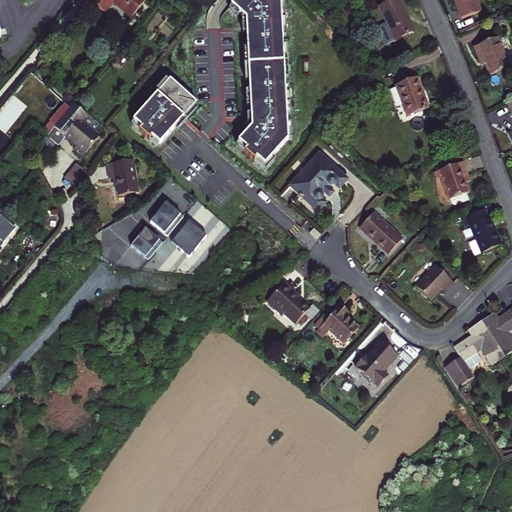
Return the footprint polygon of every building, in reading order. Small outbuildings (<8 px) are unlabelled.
[(93,0),(92,2),(98,8),(104,13),(113,3),(131,18),(146,1),(143,0),(93,0)] [(244,19),(246,20),(246,34),(247,39),(248,68),(248,74),(250,106),(251,114),(251,128),(250,129),(238,142),(239,143),(246,150),(244,153),(254,162),(257,159),(265,166),(273,158),(288,140),(288,124),(288,121),(285,88),(285,79),(284,47),(283,38),(282,6),(282,3),(277,0),(237,0),(231,7),(244,19)] [(399,0),(395,0),(379,8),(395,41),(414,31),(406,15),(399,0)] [(453,0),(459,18),(478,11),(473,0),(453,0)] [(501,1),(495,6),(499,11),(505,5),(501,1)] [(110,20),(118,11),(113,7),(105,15),(110,20)] [(477,53),(479,58),(482,57),(486,65),(490,76),(510,68),(498,38),(475,47),(477,53)] [(417,78),(396,86),(408,117),(429,109),(423,93),(417,78)] [(159,145),(160,146),(174,130),(179,125),(188,114),(195,106),(197,104),(170,80),(169,82),(159,94),(134,123),(142,130),(139,132),(149,141),(152,138),(159,145)] [(51,131),(47,137),(57,145),(65,136),(76,145),(73,148),(77,152),(82,156),(99,136),(82,122),(88,115),(75,104),(71,109),(52,131),(51,131)] [(52,131),(71,109),(68,106),(56,120),(54,117),(46,127),(51,131),(52,131)] [(321,193),(322,192),(327,186),(328,185),(330,186),(332,186),(333,186),(335,185),(339,189),(347,180),(319,155),(290,187),(318,212),(322,208),(326,203),(322,200),(322,198),(323,197),(322,195),(321,193)] [(118,187),(119,196),(139,193),(133,161),(107,165),(109,179),(116,178),(118,187)] [(449,201),(470,193),(466,184),(464,177),(469,176),(466,169),(464,162),(434,173),(436,179),(441,177),(449,201)] [(86,171),(76,163),(68,172),(78,180),(86,171)] [(327,186),(322,192),(330,198),(335,193),(327,186)] [(184,218),(166,204),(150,223),(168,237),(184,218)] [(476,241),(469,243),(475,257),(502,245),(490,217),(488,218),(485,211),(463,220),(466,228),(470,226),(476,241)] [(0,240),(3,243),(16,228),(0,214),(0,240)] [(374,242),(389,255),(402,240),(374,214),(360,229),(374,242)] [(207,237),(189,222),(171,244),(189,259),(207,237)] [(163,243),(145,229),(131,247),(148,261),(163,243)] [(314,229),(310,233),(318,240),(321,236),(314,229)] [(29,251),(36,239),(32,236),(26,238),(23,243),(25,248),(29,251)] [(454,284),(437,267),(417,288),(431,301),(441,290),(445,294),(449,289),(454,284)] [(292,290),(285,283),(268,302),(282,316),(284,314),(296,325),(310,310),(298,299),(300,297),(292,290)] [(348,312),(340,305),(316,332),(323,339),(329,331),(344,344),(359,328),(352,322),(345,316),(348,312)] [(510,331),(511,329),(511,309),(497,319),(494,314),(488,318),(481,322),(505,357),(511,352),(511,339),(506,330),(508,328),(510,331)] [(461,358),(469,370),(483,361),(480,357),(479,357),(476,353),(478,352),(476,349),(479,348),(488,362),(491,361),(494,365),(505,357),(481,322),(469,330),(471,333),(473,336),(454,348),(461,358)] [(384,373),(398,357),(381,341),(367,357),(366,356),(355,368),(378,388),(388,377),(384,373)] [(453,364),(444,369),(457,389),(465,384),(471,380),(474,378),(469,370),(461,358),(453,364)]
